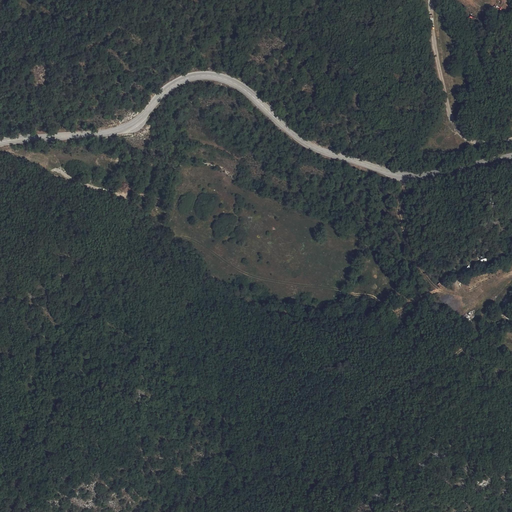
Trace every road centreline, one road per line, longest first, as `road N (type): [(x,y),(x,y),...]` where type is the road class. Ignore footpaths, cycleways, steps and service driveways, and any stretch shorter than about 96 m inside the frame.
road 1 (secondary): [(511,156),(395,174),(308,145),(250,94),(204,75),(169,86),(121,129),(0,142)]
road 2 (track): [(511,138),(475,141),(454,125),(430,0)]
